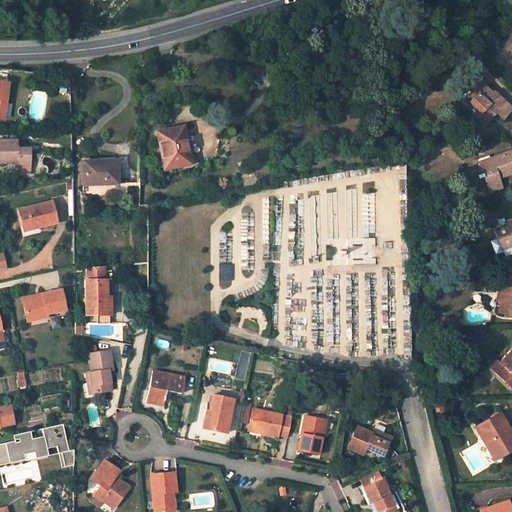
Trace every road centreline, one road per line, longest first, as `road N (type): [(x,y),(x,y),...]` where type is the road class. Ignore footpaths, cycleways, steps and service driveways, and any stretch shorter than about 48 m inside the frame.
road 1 (secondary): [(0,55),(40,58),(147,42),(287,0)]
road 2 (residential): [(137,440),(323,485),(335,511)]
road 3 (residential): [(399,371),(437,511)]
